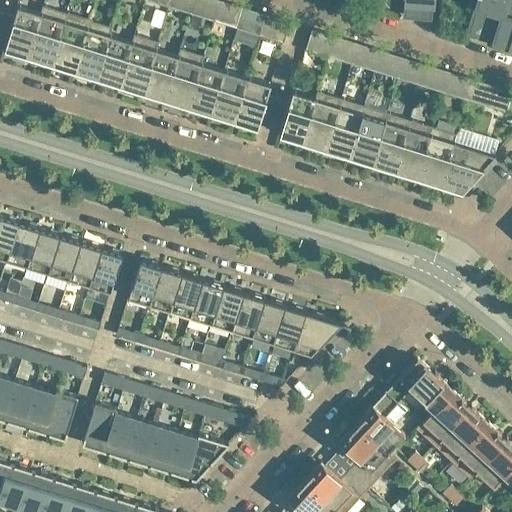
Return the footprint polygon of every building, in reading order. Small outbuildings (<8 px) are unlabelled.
[(184,0),(184,11),(191,13),(194,0),(184,0)] [(208,0),(207,18),(213,20),(220,0),(221,0),(220,0),(208,0)] [(405,0),(405,1),(418,2),(416,18),(430,19),(431,0),(405,0)] [(506,2),(506,0),(477,0),(475,7),(501,15),(506,2)] [(511,4),(506,2),(501,15),(493,40),(511,46),(511,4)] [(232,3),(230,26),(236,28),(243,7),(244,7),(232,3)] [(26,54),(42,4),(41,4),(39,11),(16,4),(3,47),(26,54)] [(49,61),(65,11),(42,4),(26,54),(49,61)] [(254,10),(253,33),(259,35),(266,14),(266,15),(267,14),(254,10)] [(445,10),(442,22),(449,24),(452,12),(445,10)] [(72,69),(88,18),(65,11),(49,61),(72,69)] [(276,40),(282,42),(283,42),(289,21),(277,17),(276,40)] [(95,76),(111,26),(88,18),(72,69),(95,76)] [(118,83),(134,33),(133,33),(131,40),(110,33),(112,26),(111,26),(95,76),(118,83)] [(323,31),(322,54),(328,56),(334,36),(335,36),(335,35),(323,31)] [(141,90),(157,40),(134,33),(118,83),(141,90)] [(346,38),(345,61),(351,63),(357,43),(358,43),(358,42),(346,38)] [(164,97),(180,47),(179,47),(177,54),(155,47),(157,40),(141,90),(164,97)] [(369,46),(368,68),(374,70),(380,50),(381,50),(381,49),(369,46)] [(187,104),(203,54),(180,47),(164,97),(187,104)] [(392,53),(390,75),(397,77),(403,57),(404,57),(392,53)] [(210,111),(223,68),(202,62),(204,55),(203,54),(187,104),(210,111)] [(415,60),(413,83),(420,85),(426,64),(427,64),(415,60)] [(438,67),(436,90),(443,92),(449,71),(450,72),(450,71),(438,67)] [(233,119),(246,75),(223,68),(210,111),(233,119)] [(461,74),(459,97),(466,99),(472,79),(473,79),(473,78),(461,74)] [(257,126),(270,83),(269,83),(246,75),(233,119),(257,126)] [(501,89),(499,88),(498,88),(497,88),(496,88),(496,87),(494,87),(488,106),(505,111),(506,109),(511,90),(502,87),(501,89)] [(301,140),(315,97),(314,96),(291,89),(278,133),(301,140)] [(325,147),(340,97),(316,90),(314,96),(315,97),(301,140),(325,147)] [(347,154),(363,104),(340,97),(325,147),(347,154)] [(370,161),(386,111),(363,104),(347,154),(370,161)] [(393,169),(409,118),(386,111),(370,161),(393,169)] [(416,176),(432,126),(409,118),(393,169),(416,176)] [(439,183),(455,133),(432,126),(416,176),(439,183)] [(461,190),(495,153),(453,140),(455,133),(439,183),(461,190)] [(0,256),(6,258),(18,219),(0,213),(0,256)] [(26,264),(38,226),(18,219),(6,258),(26,264)] [(47,271),(59,232),(38,226),(26,264),(47,271)] [(68,277),(80,238),(59,232),(47,271),(68,277)] [(88,284),(100,245),(80,238),(68,277),(88,284)] [(110,290),(122,251),(100,245),(88,284),(110,290)] [(148,302),(160,263),(139,257),(127,296),(148,302)] [(169,309),(181,270),(160,263),(148,302),(169,309)] [(189,315),(201,276),(181,270),(169,309),(189,315)] [(210,322),(222,283),(201,276),(189,315),(210,322)] [(231,328),(243,289),(222,283),(210,322),(231,328)] [(251,334),(263,296),(243,289),(231,328),(251,334)] [(17,295),(6,291),(3,299),(14,303),(17,295)] [(26,306),(28,298),(17,295),(14,303),(26,306)] [(272,341),(284,302),(263,296),(251,334),(272,341)] [(292,347),(305,308),(284,302),(272,341),(292,347)] [(56,315),(58,308),(47,304),(44,312),(56,315)] [(67,319),(69,311),(58,308),(56,315),(67,319)] [(328,333),(340,320),(340,319),(305,308),(292,347),(309,352),(310,353),(328,333)] [(98,329),(100,321),(88,317),(86,325),(98,329)] [(127,338),(129,330),(117,326),(115,334),(127,338)] [(157,347),(159,339),(148,336),(146,343),(157,347)] [(0,350),(13,355),(17,343),(3,339),(0,348),(0,350)] [(168,350),(170,343),(159,339),(157,347),(168,350)] [(203,342),(200,352),(212,356),(220,358),(223,348),(203,342)] [(41,363),(44,352),(30,348),(27,359),(41,363)] [(198,360),(200,352),(189,349),(187,356),(198,360)] [(55,368),(58,356),(44,352),(41,363),(55,368)] [(209,363),(212,356),(200,352),(198,360),(209,363)] [(451,388),(434,372),(435,370),(434,369),(433,371),(416,356),(398,376),(388,386),(386,389),(385,388),(384,389),(397,401),(411,386),(434,407),(452,387),(451,388)] [(83,376),(86,365),(73,361),(70,372),(83,376)] [(239,373),(242,365),(230,361),(228,369),(239,373)] [(251,376),(253,368),(242,365),(239,373),(251,376)] [(390,368),(380,379),(388,386),(398,376),(390,368)] [(113,386),(116,374),(104,370),(100,382),(113,386)] [(0,416),(1,417),(13,379),(0,374),(0,416)] [(280,385),(286,379),(286,378),(272,374),(269,382),(280,385)] [(309,377),(293,392),(305,405),(321,390),(309,377)] [(22,424),(34,385),(13,379),(1,417),(22,424)] [(142,395),(145,383),(132,379),(128,390),(142,395)] [(156,399),(159,388),(145,383),(142,395),(156,399)] [(43,430),(56,388),(55,388),(54,392),(34,385),(22,424),(43,430)] [(433,444),(471,403),(470,403),(469,404),(452,389),(453,388),(452,387),(434,407),(415,427),(433,444)] [(64,437),(77,395),(56,388),(43,430),(64,437)] [(404,433),(384,415),(397,401),(384,389),(385,390),(356,422),(354,420),(354,421),(394,458),(395,458),(388,451),(404,433)] [(183,408),(187,396),(173,392),(169,403),(183,408)] [(197,412),(201,401),(187,396),(183,408),(197,412)] [(103,449),(114,410),(115,411),(116,407),(94,400),(81,442),(103,449)] [(451,460),(488,420),(487,420),(486,420),(470,405),(471,403),(433,444),(451,460)] [(223,420),(242,426),(251,416),(227,409),(223,420)] [(135,417),(115,411),(114,410),(103,449),(123,455),(135,417)] [(144,461),(156,423),(135,417),(123,455),(144,461)] [(468,476),(506,435),(505,435),(504,437),(487,421),(488,420),(451,460),(468,476)] [(368,487),(394,458),(354,421),(353,421),(355,423),(338,440),(358,458),(349,468),(348,467),(368,487)] [(164,468),(176,430),(156,423),(144,461),(164,468)] [(197,436),(196,436),(176,430),(164,468),(185,474),(197,436)] [(212,459),(228,442),(227,441),(197,432),(196,436),(197,436),(185,474),(194,477),(195,477),(199,473),(207,464),(212,459)] [(505,473),(511,464),(511,444),(505,438),(506,436),(506,435),(468,476),(469,477),(475,470),(493,486),(505,473)] [(413,465),(421,457),(415,451),(407,459),(413,465)] [(420,472),(428,463),(421,457),(413,465),(420,472)] [(339,511),(344,511),(368,487),(348,467),(347,468),(348,468),(339,478),(320,460),(304,478),(302,477),(301,477),(339,511)] [(0,500),(16,505),(27,467),(7,461),(0,483),(0,500)] [(35,511),(47,473),(27,467),(16,505),(35,511)] [(37,511),(56,511),(67,479),(47,473),(35,511),(37,511)] [(339,511),(301,477),(303,479),(286,497),(302,511),(339,511)] [(78,511),(86,485),(67,479),(56,511),(78,511)] [(448,498),(457,489),(450,483),(442,492),(448,498)] [(99,511),(106,492),(86,485),(78,511),(99,511)] [(407,488),(389,507),(394,511),(396,511),(414,493),(407,488)] [(455,504),(463,495),(457,489),(448,498),(455,504)] [(121,511),(126,498),(106,492),(99,511),(121,511)] [(445,511),(430,497),(416,511),(445,511)] [(162,511),(165,510),(164,510),(126,498),(121,511),(162,511)]
